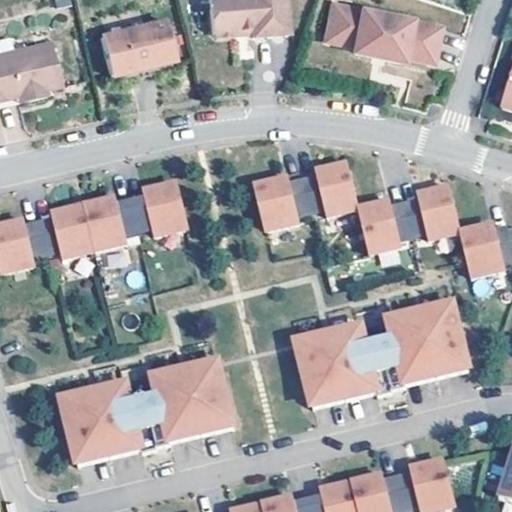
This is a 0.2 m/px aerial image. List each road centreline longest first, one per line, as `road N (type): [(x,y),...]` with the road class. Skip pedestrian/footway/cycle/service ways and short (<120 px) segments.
road 1 (unclassified): [(0,181),(215,131),(305,125),(451,150)]
road 2 (residential): [(511,409),(94,511)]
road 3 (residential): [(451,150),(497,0)]
